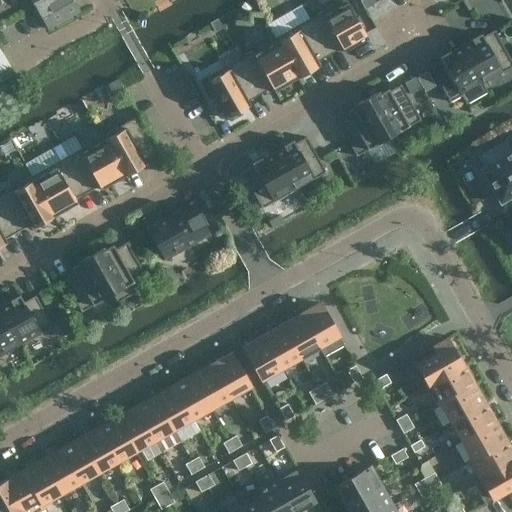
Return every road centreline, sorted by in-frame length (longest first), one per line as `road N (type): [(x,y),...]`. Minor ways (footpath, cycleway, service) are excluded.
road 1 (residential): [(275,294),(0,449)]
road 2 (residential): [(479,320),(428,225),(409,219),(275,294)]
road 3 (residential): [(444,32),(204,167)]
road 4 (residential): [(204,167),(0,282)]
road 5 (residential): [(204,167),(275,294)]
